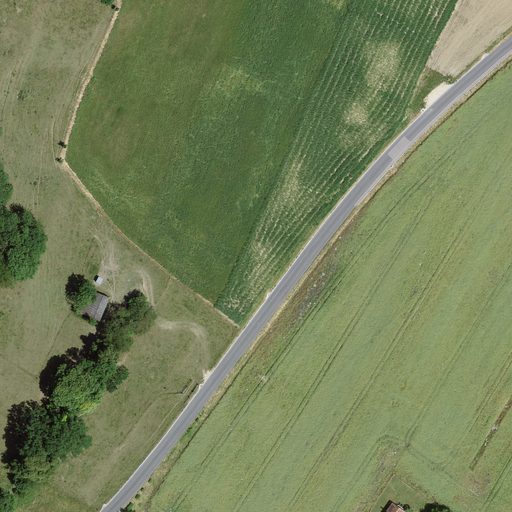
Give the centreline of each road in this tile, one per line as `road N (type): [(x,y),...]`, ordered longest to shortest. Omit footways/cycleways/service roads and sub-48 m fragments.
road 1 (tertiary): [(511,38),(352,197),(114,511)]
road 2 (track): [(139,262),(163,301),(159,320),(199,323),(213,385)]
